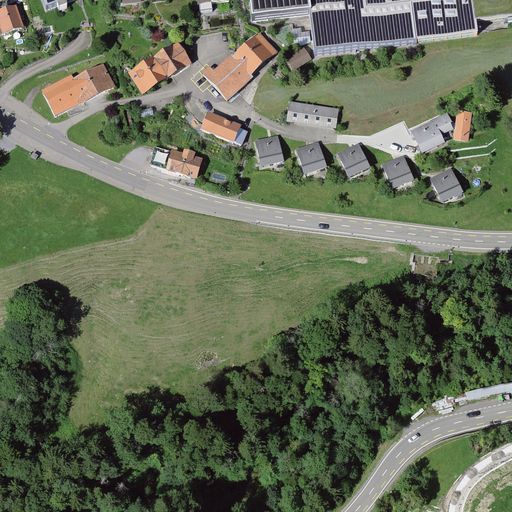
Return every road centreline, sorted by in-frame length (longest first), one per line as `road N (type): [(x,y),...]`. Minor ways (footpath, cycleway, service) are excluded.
road 1 (secondary): [(0,113),(125,177),(199,203),(511,242)]
road 2 (secondary): [(511,410),(425,433),(398,454),(354,511)]
